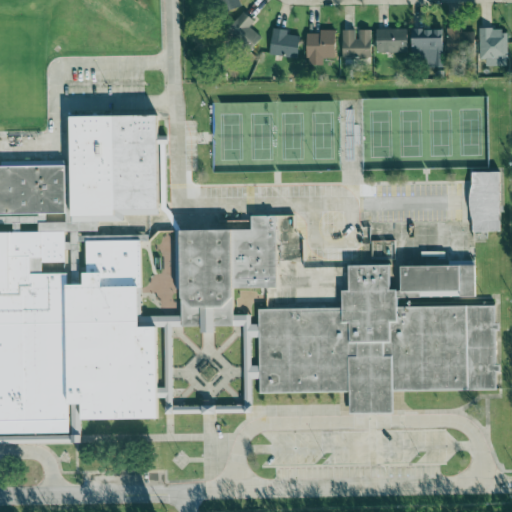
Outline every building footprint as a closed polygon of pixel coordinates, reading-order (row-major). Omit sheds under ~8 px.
[(217,0),(223,0),(226,11),(241,6),(239,0),(216,0),(217,0)] [(254,22),(244,12),(228,29),(251,50),(262,38),(250,27),(254,22)] [(270,56),(297,58),(299,37),(287,35),(287,31),(272,29),(270,56)] [(408,30),(377,29),(377,53),(407,53),(408,30)] [(442,29),(412,30),(412,57),(423,56),(423,66),(442,66),(442,29)] [(357,30),(342,31),(343,58),(371,57),(371,31),(357,31),(357,30)] [(447,51),(475,50),(474,30),(447,31),(447,51)] [(480,66),(507,67),(507,30),(480,30),(480,66)] [(307,32),(307,66),(324,65),(323,58),(335,58),(335,32),(307,32)] [(0,432),(0,231),(37,231),(37,213),(0,213),(0,165),(70,165),(70,115),(156,114),(156,208),(114,208),(114,214),(65,216),(64,263),(41,263),(41,273),(66,273),(67,284),(84,284),(83,273),(86,273),(86,241),(139,241),(140,288),(136,288),(138,316),(179,315),(179,229),(250,229),(250,216),(273,215),(276,288),(233,289),(233,315),(250,315),(250,324),(258,324),(257,309),(340,308),(340,289),(348,289),(347,265),(388,264),(388,288),(400,289),(400,265),(474,264),(475,296),(396,298),(396,307),(494,305),(496,389),(392,392),(393,414),(348,414),(348,392),(259,393),(258,337),(243,338),(242,326),(155,327),(156,418),(68,419),(68,432),(0,432)] [(500,173),(471,173),(472,233),(501,233),(500,173)] [(295,262),(295,277),(333,276),(332,262),(295,262)] [(295,304),(333,303),(333,288),(295,288),(295,304)]
